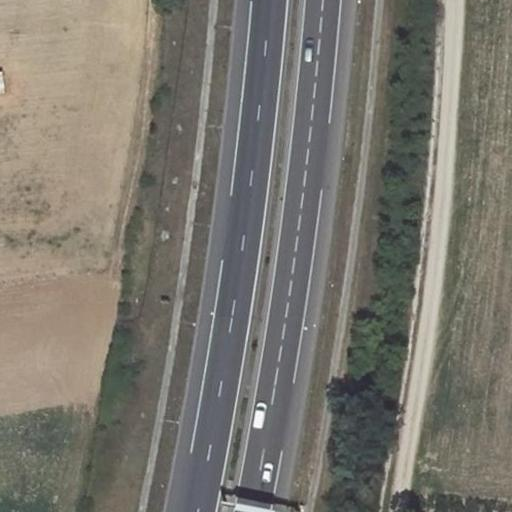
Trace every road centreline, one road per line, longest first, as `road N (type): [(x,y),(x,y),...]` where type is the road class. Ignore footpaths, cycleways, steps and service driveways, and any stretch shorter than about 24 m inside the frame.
road 1 (trunk): [(269,0),(249,194),(197,511)]
road 2 (trunk): [(250,511),(278,362),(320,0)]
road 3 (track): [(449,0),(437,223),(393,511)]
